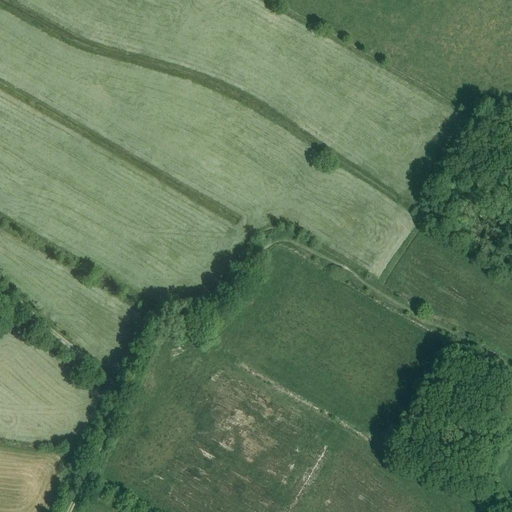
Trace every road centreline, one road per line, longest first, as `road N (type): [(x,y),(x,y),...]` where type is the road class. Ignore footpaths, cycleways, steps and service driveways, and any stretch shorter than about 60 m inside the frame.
road 1 (track): [(0,283),(116,390)]
road 2 (track): [(69,511),(116,390)]
